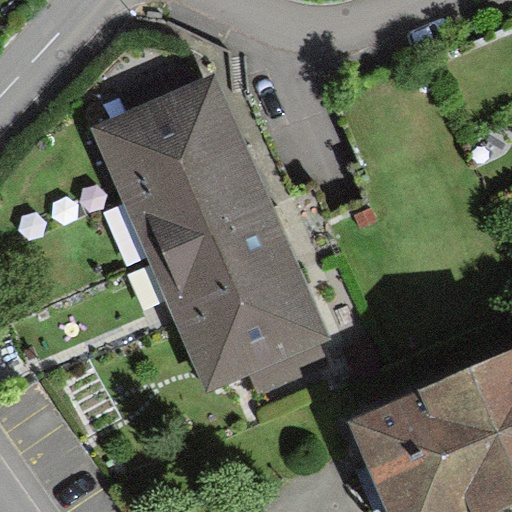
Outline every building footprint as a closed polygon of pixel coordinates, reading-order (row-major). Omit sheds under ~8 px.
[(125,193),(247,140),(232,107),(218,74),(96,127),(125,193)] [(125,193),(154,258),(276,206),(261,173),(247,140),(125,193)] [(154,258),(183,324),(304,271),(290,238),(276,206),(154,258)] [(304,271),(183,324),(212,390),(246,375),(316,345),(333,337),(319,304),(304,271)] [(331,379),(316,345),(246,375),(261,410),(331,379)] [(495,511),(511,505),(511,350),(350,422),(390,511),(495,511)]
